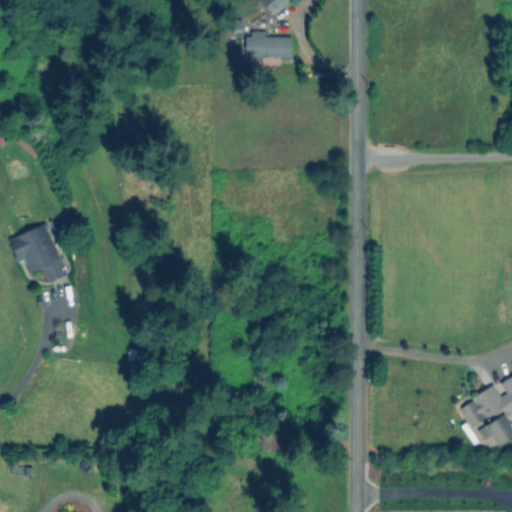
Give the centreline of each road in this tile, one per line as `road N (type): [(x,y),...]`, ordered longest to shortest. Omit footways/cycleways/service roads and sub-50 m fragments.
road 1 (tertiary): [(355,511),(355,0)]
road 2 (residential): [(354,159),(511,157)]
